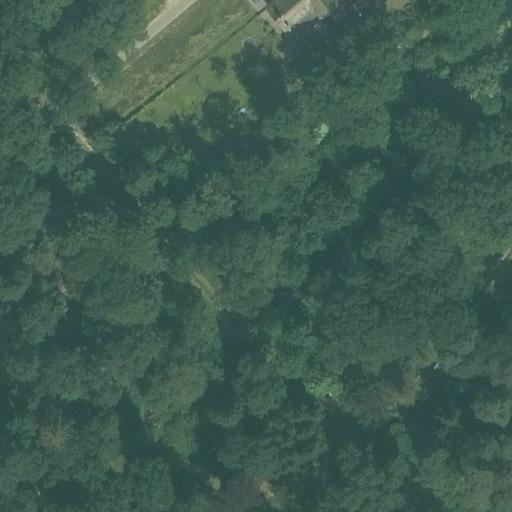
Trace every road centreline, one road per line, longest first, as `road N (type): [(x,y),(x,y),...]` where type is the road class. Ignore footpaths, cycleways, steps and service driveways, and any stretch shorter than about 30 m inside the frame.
road 1 (track): [(365,416),(254,348),(62,93)]
road 2 (unclassified): [(0,138),(192,0)]
road 3 (track): [(239,511),(186,448),(51,511)]
road 4 (track): [(511,285),(431,392),(365,416)]
road 5 (track): [(365,416),(360,476),(298,511)]
